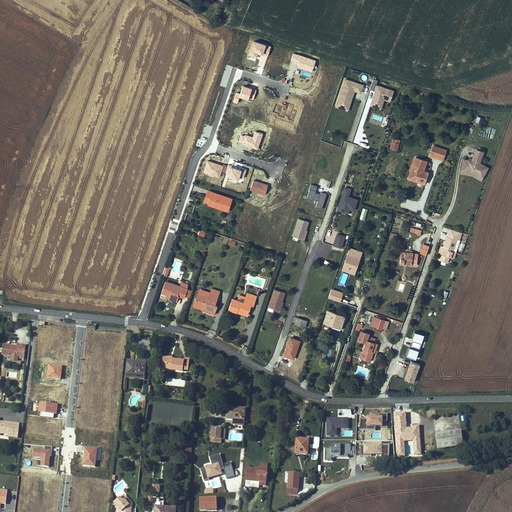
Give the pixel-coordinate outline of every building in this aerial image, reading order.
[(361,92),(364,83),(344,77),(335,106),(349,110),(355,90),(361,92)] [(390,101),(394,89),(377,83),(370,105),(381,109),(384,99),(390,101)] [(430,155),(443,159),(446,150),(433,145),(430,155)] [(473,172),(483,177),(488,167),(480,163),(484,152),(476,149),(472,159),(472,160),(469,160),(463,159),(461,170),(473,172)] [(416,157),(410,175),(420,178),(419,181),(424,183),(428,172),(423,171),(426,161),(416,157)] [(242,164),(238,175),(250,179),(254,168),(242,164)] [(481,180),(483,177),(473,172),(461,170),(461,173),(471,175),(481,180)] [(316,206),(322,208),(326,193),(321,191),(320,194),(315,192),(317,185),(311,184),(307,197),(317,200),(316,206)] [(354,210),(358,198),(349,195),(351,187),(344,185),(336,209),(348,213),(350,209),(354,210)] [(204,201),(209,203),(213,192),(208,190),(204,201)] [(213,192),(209,203),(208,204),(218,207),(218,206),(220,207),(219,208),(228,211),(232,198),(213,192)] [(359,218),(364,220),(368,209),(363,207),(359,218)] [(298,218),(292,236),(298,238),(304,239),(307,232),(305,232),(306,230),(309,222),(298,218)] [(449,257),(451,257),(453,251),(457,238),(459,239),(462,232),(450,228),(447,236),(445,241),(444,246),(443,248),(441,247),(439,252),(441,253),(441,254),(442,254),(440,260),(447,263),(449,257)] [(333,245),(342,247),(346,234),(337,232),(333,245)] [(423,244),(420,253),(426,255),(429,245),(423,244)] [(401,256),(400,263),(417,265),(418,255),(413,254),(413,253),(412,253),(409,252),(402,252),(401,256)] [(343,266),(353,269),(352,273),(355,274),(360,258),(347,254),(343,266)] [(177,301),(179,295),(178,295),(178,293),(185,296),(188,289),(187,288),(188,284),(182,282),(180,286),(166,281),(162,292),(166,294),(165,297),(177,301)] [(331,287),(328,297),(340,301),(344,291),(331,287)] [(196,298),(197,299),(199,294),(209,297),(210,292),(199,289),(196,298)] [(274,289),(269,307),(274,308),(280,310),(283,303),(281,303),(282,301),(285,292),(274,289)] [(215,304),(218,295),(211,292),(210,292),(209,297),(199,294),(197,299),(196,298),(194,303),(206,307),(205,311),(214,314),(217,305),(215,304)] [(240,311),(248,314),(251,305),(253,306),(255,300),(248,297),(249,294),(247,293),(245,297),(239,295),(237,300),(232,298),(229,309),(237,312),(238,310),(240,310),(240,311)] [(324,321),(341,327),(345,316),(328,310),(324,321)] [(294,316),(307,321),(308,318),(302,316),(303,313),(296,311),(294,316)] [(374,316),(371,325),(375,326),(378,318),(384,320),(384,318),(376,315),(376,317),(374,316)] [(294,316),(292,322),(305,327),(307,321),(294,316)] [(375,326),(381,329),(384,320),(378,318),(375,326)] [(408,355),(418,357),(423,332),(413,330),(408,355)] [(359,357),(362,358),(369,360),(370,361),(373,351),(371,351),(372,347),(376,348),(377,344),(374,342),(375,338),(368,336),(369,333),(361,331),(358,339),(366,342),(365,345),(362,354),(361,354),(359,357)] [(295,350),(297,350),(300,341),(297,340),(298,337),(295,336),(294,338),(290,337),(284,355),(294,358),(296,352),(295,351),(295,350)] [(20,357),(21,352),(25,352),(26,346),(17,345),(17,346),(13,346),(12,347),(11,347),(11,346),(3,345),(2,355),(20,357)] [(188,370),(190,360),(184,359),(184,361),(173,360),(170,359),(170,357),(163,356),(161,366),(172,368),(171,370),(183,371),(183,369),(188,370)] [(414,383),(420,363),(410,360),(406,374),(404,374),(403,380),(414,383)] [(145,377),(146,365),(127,363),(126,375),(145,377)] [(243,425),(245,409),(227,407),(226,419),(234,419),(233,422),(236,422),(236,425),(243,425)] [(421,454),(420,425),(407,426),(406,412),(394,412),(396,456),(405,455),(405,444),(411,443),(411,446),(407,446),(407,451),(409,451),(408,448),(412,447),(412,454),(421,454)] [(360,418),(360,429),(375,430),(375,426),(382,426),(383,416),(367,415),(367,419),(360,418)] [(348,417),(326,417),(326,436),(337,436),(337,428),(348,428),(348,417)] [(18,438),(20,424),(9,423),(9,424),(8,424),(8,423),(2,422),(2,423),(0,423),(0,435),(1,435),(1,433),(9,434),(9,437),(18,438)] [(220,439),(221,429),(212,429),(211,442),(221,443),(221,439),(220,439)] [(466,444),(466,439),(462,439),(461,430),(435,434),(437,449),(466,444)] [(310,459),(318,460),(319,437),(311,437),(310,459)] [(191,459),(192,441),(182,440),(181,458),(191,459)] [(308,455),(309,440),(303,440),(303,441),(296,440),(295,453),(308,455)] [(350,444),(331,444),(331,448),(324,448),(324,460),(332,460),(332,456),(356,456),(356,447),(350,447),(350,444)] [(360,444),(360,456),(389,456),(389,444),(360,444)] [(211,465),(200,467),(203,479),(223,475),(221,469),(224,468),(226,478),(234,476),(231,462),(223,464),(220,453),(209,456),(211,465)] [(266,486),(267,470),(268,464),(260,464),(260,470),(247,468),(246,480),(257,481),(257,480),(259,481),(259,482),(259,485),(266,486)] [(298,495),(300,474),(289,473),(287,494),(298,495)] [(131,503),(124,495),(120,498),(123,501),(124,499),(129,505),(131,503)] [(130,511),(131,507),(129,505),(124,499),(123,501),(120,498),(114,503),(116,506),(121,511),(130,511)] [(175,511),(176,508),(162,507),(163,505),(161,505),(161,503),(159,503),(159,499),(149,498),(148,508),(153,508),(155,508),(154,511),(175,511)] [(216,508),(216,499),(201,499),(201,510),(208,509),(208,510),(211,510),(210,508),(216,508)]
